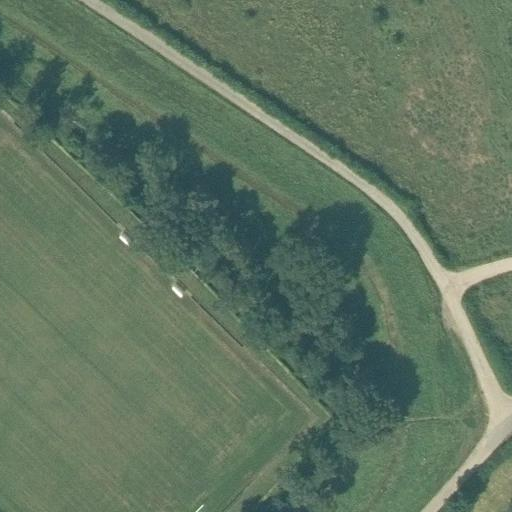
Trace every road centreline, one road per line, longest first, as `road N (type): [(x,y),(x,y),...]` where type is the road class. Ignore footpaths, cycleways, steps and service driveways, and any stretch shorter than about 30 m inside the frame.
road 1 (track): [(360,511),(396,455),(398,421),(384,298),(370,272),(263,189),(0,14)]
road 2 (unclassified): [(87,0),(386,203),(426,253),(497,396),(511,411)]
road 3 (unclassified): [(429,511),(511,415)]
